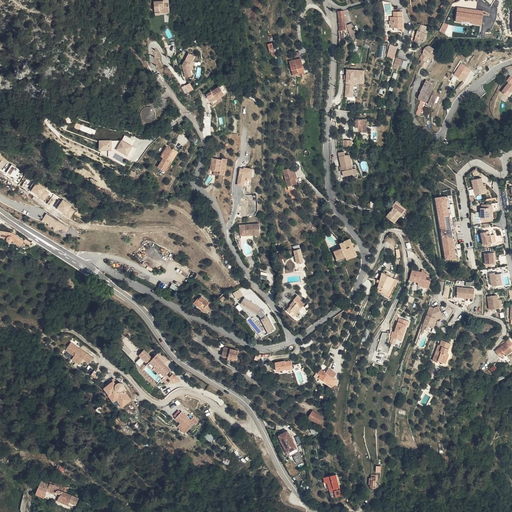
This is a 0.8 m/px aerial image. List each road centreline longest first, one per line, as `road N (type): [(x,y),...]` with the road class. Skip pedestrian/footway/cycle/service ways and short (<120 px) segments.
road 1 (secondary): [(315,511),(245,400),(177,356),(141,307),(83,266)]
road 2 (residential): [(292,342),(240,264),(202,186),(199,128),(151,67)]
road 3 (residential): [(360,280),(365,256),(331,199),(333,34),(325,1)]
road 4 (residential): [(83,266),(91,258),(257,347),(292,342)]
road 5 (residential): [(469,248),(459,177),(478,164),(497,177),(511,270)]
road 6 (residential): [(511,61),(463,93),(439,135),(411,116),(420,80)]
road 7 (residential): [(502,338),(497,321),(442,299),(429,256),(396,232)]
road 8 (residential): [(396,232),(406,276),(372,345)]
